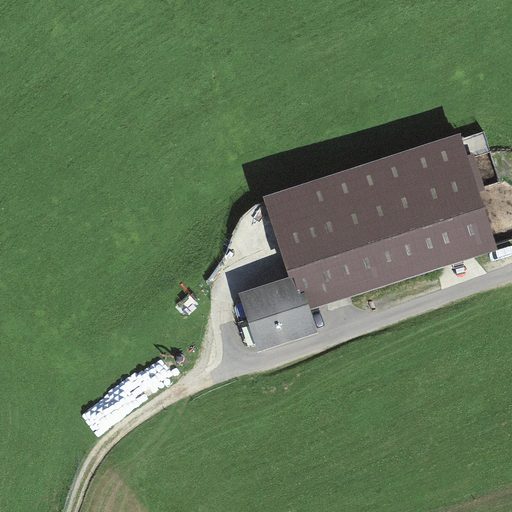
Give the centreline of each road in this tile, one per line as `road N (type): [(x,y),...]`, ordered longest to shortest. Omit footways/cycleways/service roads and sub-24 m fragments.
road 1 (track): [(511,275),(244,365)]
road 2 (track): [(72,511),(93,463),(123,426),(244,365)]
